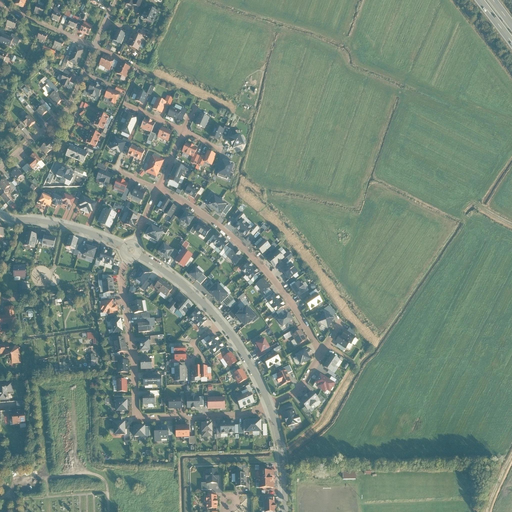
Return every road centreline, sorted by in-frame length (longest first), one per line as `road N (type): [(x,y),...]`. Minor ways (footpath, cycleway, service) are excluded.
road 1 (residential): [(131,249),(120,280),(136,417),(268,407)]
road 2 (residential): [(321,353),(262,266),(215,223),(158,189)]
road 3 (residential): [(131,249),(209,310),(268,407)]
road 4 (residential): [(94,47),(68,106),(0,167)]
road 5 (residential): [(0,215),(59,224),(131,249)]
